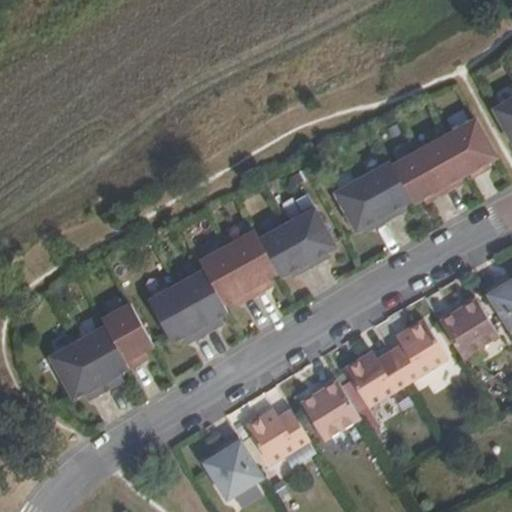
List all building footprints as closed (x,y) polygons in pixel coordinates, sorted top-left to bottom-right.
[(511,95),(495,105),(511,136),(511,95)] [(476,115),(448,130),(469,169),(472,173),(484,167),(482,162),(487,160),(497,154),(476,115)] [(448,130),(420,145),(444,188),(451,184),(457,182),(454,177),(459,175),(469,169),(448,130)] [(420,145),(392,160),(412,196),(414,199),(424,194),(429,191),(432,195),(444,188),(420,145)] [(391,157),(363,172),(384,211),(386,215),(394,211),(399,209),(397,204),(402,201),(412,196),(392,160),(391,157)] [(363,172),(335,187),(354,223),(356,226),(366,220),(372,218),(374,222),(386,215),(384,211),(363,172)] [(317,203),(289,217),(309,256),(312,261),(325,254),(322,250),(327,247),(338,242),(317,203)] [(289,217),(261,232),(280,269),(282,272),(292,266),(297,263),(300,267),(312,261),(309,256),(289,217)] [(256,224),(229,239),(255,288),(267,281),(265,277),(269,274),(280,269),(261,232),(256,224)] [(229,239),(201,254),(205,263),(210,271),(225,298),(235,293),(240,290),(242,294),(255,288),(229,239)] [(205,263),(178,278),(204,326),(216,320),(214,315),(219,313),(229,307),(225,298),(210,271),(205,263)] [(503,282),(511,277),(511,276),(510,274),(501,280),(503,282)] [(488,287),(511,326),(511,277),(503,282),(501,280),(488,287)] [(178,278),(150,293),(174,337),(184,331),(189,329),(191,333),(204,326),(178,278)] [(440,314),(465,356),(501,332),(478,295),(464,304),(455,309),(453,306),(440,314)] [(155,341),(132,297),(103,312),(106,316),(127,356),(129,361),(142,354),(140,349),(145,347),(155,341)] [(455,309),(464,304),(462,301),(453,306),(455,309)] [(127,356),(106,316),(78,332),(103,380),(116,373),(114,369),(119,366),(129,361),(127,356)] [(408,345),(395,353),(414,383),(454,359),(431,320),(403,336),(408,345)] [(103,380),(78,332),(49,347),(73,391),(84,385),(88,383),(91,387),(103,380)] [(414,383),(395,353),(384,359),(379,351),(351,368),(374,407),(414,383)] [(365,419),(340,378),(328,386),(330,389),(321,394),(306,403),(329,441),(365,419)] [(330,389),(328,386),(319,391),(321,394),(330,389)] [(274,467),(315,442),(296,411),(284,419),(279,410),(251,426),(274,467)] [(230,500),(267,477),(242,437),(229,444),(231,448),(222,454),(208,462),(230,500)] [(219,451),(222,454),(231,448),(229,444),(219,451)]
